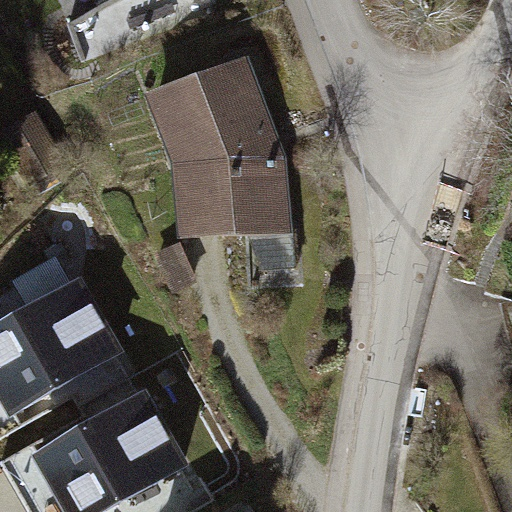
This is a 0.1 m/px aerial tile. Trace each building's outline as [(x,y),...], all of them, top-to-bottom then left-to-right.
[(115,0),(123,14),(156,0),(115,0)] [(288,144),(244,50),(145,82),(176,156),(177,230),(296,228),(288,144)] [(35,118),(1,138),(30,186),(63,165),(35,118)] [(80,286),(0,332),(0,403),(10,421),(122,357),(80,286)] [(145,399),(34,463),(61,511),(114,511),(186,471),(145,399)]
